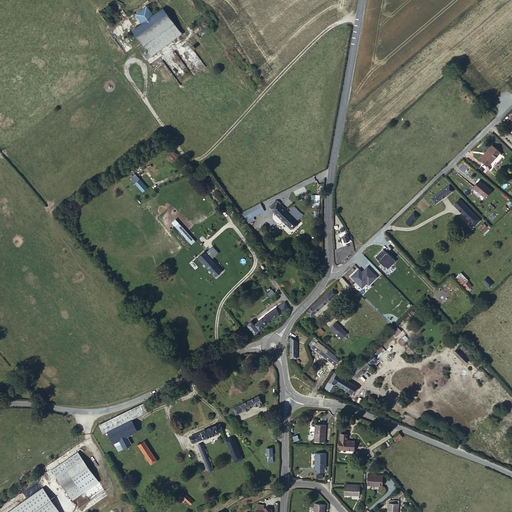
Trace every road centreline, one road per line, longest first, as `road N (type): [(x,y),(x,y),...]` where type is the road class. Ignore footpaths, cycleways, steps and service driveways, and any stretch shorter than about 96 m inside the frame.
road 1 (tertiary): [(362,0),(333,167),(326,272),(287,325)]
road 2 (track): [(296,312),(123,68)]
road 3 (tertiary): [(249,348),(99,411),(0,403)]
road 4 (tertiary): [(297,398),(339,403),(511,474)]
road 5 (track): [(192,165),(322,29),(359,17)]
